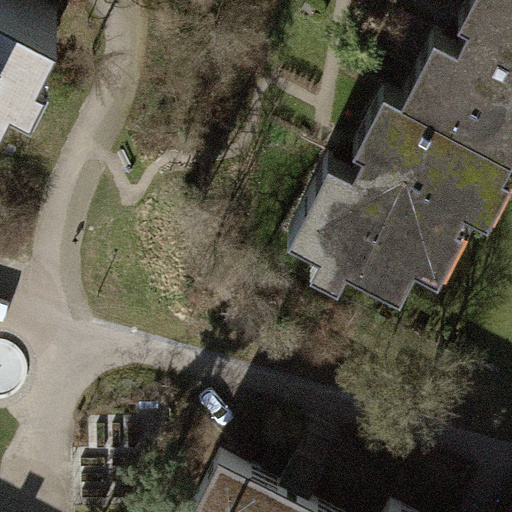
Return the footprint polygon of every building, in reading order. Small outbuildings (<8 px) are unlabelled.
[(0,0),(0,82),(27,29),(40,35),(57,0),(0,0)] [(432,28),(401,88),(511,145),(511,0),(463,0),(457,12),(467,18),(455,40),(432,28)] [(491,187),(511,145),(401,88),(385,79),(355,136),(367,142),(357,160),(327,144),(285,223),(397,281),(427,225),(441,232),(471,176),(491,187)] [(348,511),(294,484),(217,445),(182,511),(348,511)] [(424,511),(391,495),(382,511),(424,511)]
